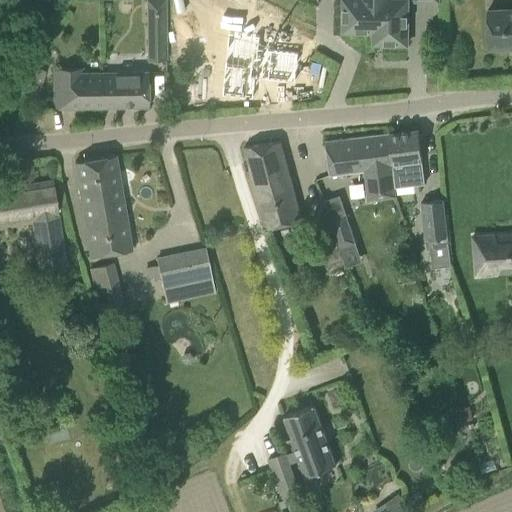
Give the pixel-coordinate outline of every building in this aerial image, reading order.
[(146,0),(147,45),(166,45),(165,0),(146,0)] [(407,45),(407,0),(342,0),(342,32),(382,33),(382,45),(407,45)] [(511,9),(487,11),(489,49),(511,48),(511,9)] [(229,31),(222,95),(254,98),(256,78),(296,82),(299,52),(259,47),(260,35),(229,31)] [(54,109),(101,108),(101,73),(83,73),(83,68),(53,69),(54,109)] [(43,72),(33,70),(28,87),(38,89),(43,72)] [(101,73),(101,108),(148,107),(148,72),(101,73)] [(388,134),(387,133),(391,164),(395,186),(425,184),(422,160),(418,130),(388,134)] [(396,197),(395,186),(391,164),(387,133),(325,141),(328,161),(330,177),(364,172),(368,201),(396,197)] [(266,229),(285,224),(300,219),(280,141),(244,147),(266,229)] [(130,248),(114,155),(75,162),(91,254),(130,248)] [(53,180),(0,188),(0,222),(32,218),(34,231),(29,232),(34,258),(68,253),(63,220),(59,221),(53,180)] [(451,265),(443,199),(422,202),(426,236),(429,236),(433,267),(451,265)] [(313,214),(322,242),(335,238),(325,209),(313,214)] [(346,213),(330,218),(339,246),(355,240),(346,213)] [(511,234),(475,236),(477,277),(499,276),(498,274),(511,273),(511,234)] [(203,249),(159,260),(168,303),(195,296),(214,292),(203,249)] [(89,269),(100,308),(124,301),(113,262),(89,269)] [(17,366),(43,366),(42,317),(17,317),(17,366)] [(334,464),(313,404),(283,415),(306,474),(334,464)] [(125,418),(119,420),(125,441),(132,439),(125,418)] [(285,452),(267,459),(283,500),(301,493),(285,452)] [(399,493),(372,511),(410,511),(411,511),(399,493)]
